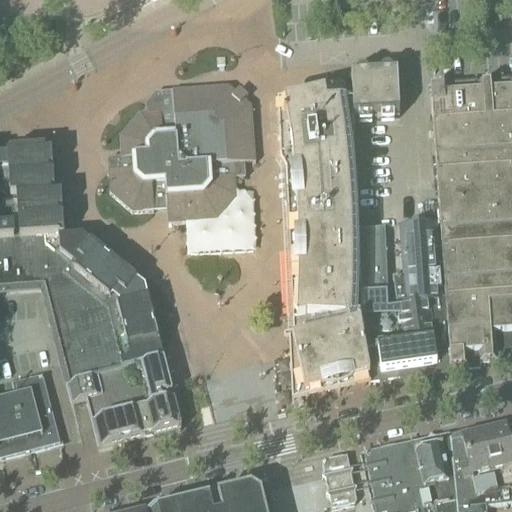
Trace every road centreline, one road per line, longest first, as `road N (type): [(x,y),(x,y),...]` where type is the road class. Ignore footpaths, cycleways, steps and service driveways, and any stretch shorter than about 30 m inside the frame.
road 1 (residential): [(20,511),(511,391)]
road 2 (tertiary): [(197,0),(0,106)]
road 3 (unknown): [(94,492),(43,337),(29,329)]
